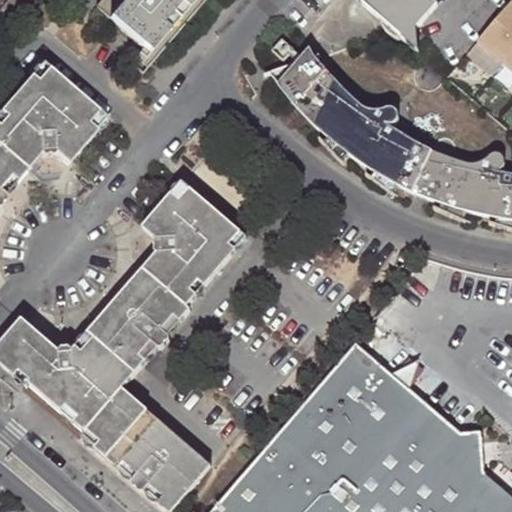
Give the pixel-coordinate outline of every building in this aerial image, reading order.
[(0,0),(0,13),(11,0),(0,0)] [(164,23),(173,13),(180,3),(188,9),(195,0),(125,0),(113,16),(152,51),(171,29),(164,23)] [(392,38),(398,41),(404,43),(416,31),(436,7),(428,0),(354,0),(379,22),(381,27),(385,31),(388,35),(392,38)] [(188,9),(180,3),(173,13),(180,19),(188,9)] [(511,5),(482,39),(508,61),(506,63),(511,68),(511,5)] [(171,29),(180,19),(173,13),(164,23),(171,29)] [(404,43),(418,55),(416,31),(404,43)] [(286,61),(290,57),(294,49),(284,41),(275,53),(286,61)] [(290,57),(298,63),(303,58),(295,54),(294,49),(290,57)] [(144,71),(158,56),(152,51),(148,56),(139,50),(132,61),(144,71)] [(269,75),(273,77),(283,91),(324,137),(337,146),(350,156),(370,170),(385,179),(400,188),(415,195),(431,203),(443,207),(456,211),(471,214),(493,219),(510,222),(511,222),(511,174),(507,174),(507,164),(506,162),(505,160),(503,158),(500,157),(498,157),(495,157),(493,159),(491,161),(490,163),(489,172),(470,167),(433,154),(396,133),(399,126),(399,124),(399,121),(399,119),(397,116),(395,114),(392,113),(389,113),(387,113),(384,115),(379,120),(356,103),(346,93),(328,72),(311,50),(303,58),(298,63),(270,72),(269,75)] [(38,68),(33,77),(40,82),(50,68),(45,65),(38,68)] [(0,208),(3,209),(8,200),(6,198),(41,156),(59,154),(69,162),(98,130),(90,123),(99,110),(62,78),(50,68),(40,82),(33,77),(0,115),(0,303),(1,301),(0,300),(0,208)] [(99,110),(90,123),(98,130),(104,129),(109,122),(106,120),(107,117),(99,110)] [(319,142),(330,153),(337,146),(324,137),(319,142)] [(341,165),(350,156),(337,146),(330,153),(341,165)] [(366,179),(380,189),(385,179),(370,170),(366,179)] [(393,199),(400,188),(385,179),(380,189),(393,199)] [(176,196),(184,202),(193,188),(186,184),(179,187),(177,192),(177,193),(176,196)] [(126,391),(163,348),(168,350),(174,342),(172,338),(196,310),(191,306),(240,249),(233,244),(242,231),(193,188),(184,202),(176,196),(148,230),(159,239),(156,243),(159,253),(160,252),(161,254),(79,351),(76,349),(66,351),(63,354),(38,333),(21,319),(0,344),(0,363),(29,388),(32,385),(89,433),(86,437),(137,480),(136,489),(140,493),(147,489),(173,511),(179,506),(212,466),(131,395),(126,391)] [(452,219),(456,211),(443,207),(441,213),(452,219)] [(471,214),(456,211),(452,219),(466,226),(471,214)] [(508,232),(510,222),(493,219),(491,227),(508,232)] [(242,231),(233,244),(240,249),(241,249),(244,249),(246,247),(248,245),(249,243),(250,240),(249,238),(248,235),(242,231)] [(484,432),(476,431),(462,431),(360,345),(214,511),(511,511),(511,495),(489,476),(484,432)]
